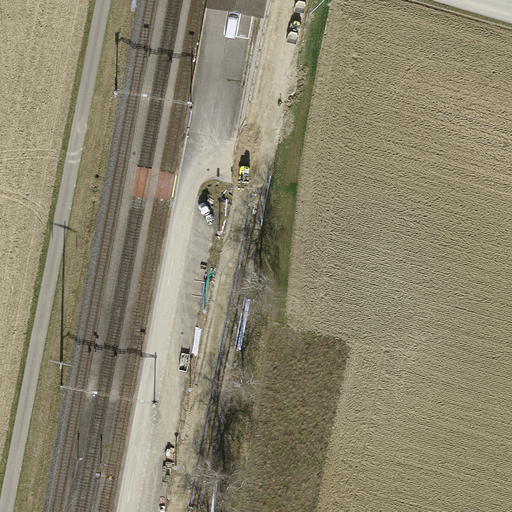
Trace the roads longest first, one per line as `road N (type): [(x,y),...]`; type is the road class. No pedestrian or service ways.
road 1 (tertiary): [(186,511),(293,0)]
road 2 (track): [(105,0),(5,511)]
